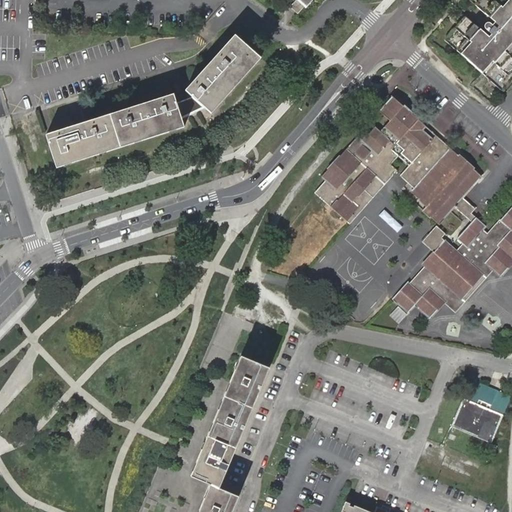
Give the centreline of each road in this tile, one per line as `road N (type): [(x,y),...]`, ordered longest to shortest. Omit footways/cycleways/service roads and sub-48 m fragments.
road 1 (tertiary): [(0,295),(45,254),(258,184),(387,34)]
road 2 (residential): [(511,144),(387,34)]
